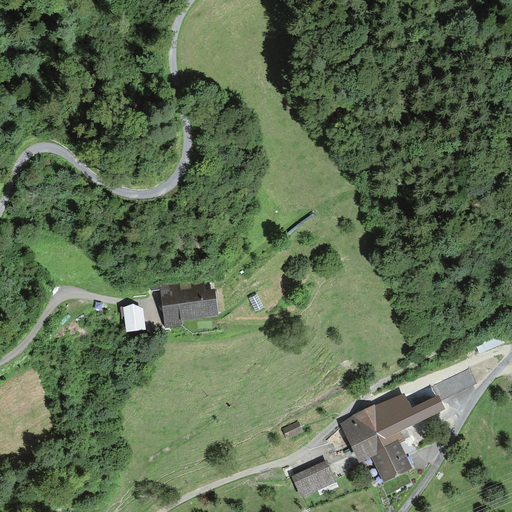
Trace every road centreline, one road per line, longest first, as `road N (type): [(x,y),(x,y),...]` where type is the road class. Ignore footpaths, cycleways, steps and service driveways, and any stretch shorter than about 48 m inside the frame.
road 1 (track): [(0,212),(19,160),(35,146),(55,147),(129,193),(150,194),(175,179),(188,137),(174,38),(188,0)]
road 2 (track): [(511,345),(354,405),(311,447),(159,511)]
road 3 (residential): [(511,350),(476,390),(399,511)]
road 4 (track): [(0,361),(67,295),(148,303)]
